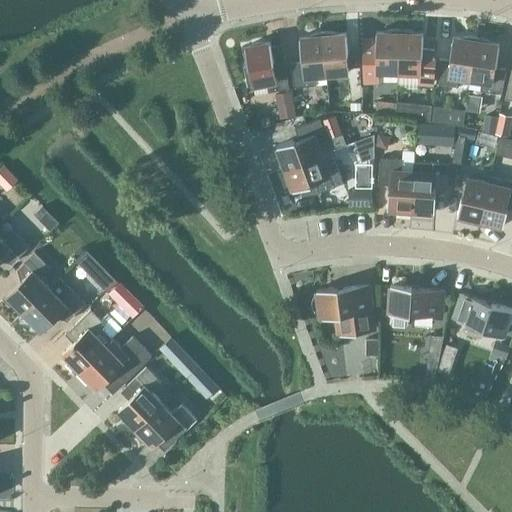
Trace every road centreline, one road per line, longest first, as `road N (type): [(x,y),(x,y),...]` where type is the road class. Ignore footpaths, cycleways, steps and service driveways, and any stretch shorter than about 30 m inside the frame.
road 1 (residential): [(511,268),(391,246),(279,257),(188,15)]
road 2 (residential): [(30,497),(32,400),(24,367),(0,340)]
road 3 (residential): [(30,497),(187,502)]
